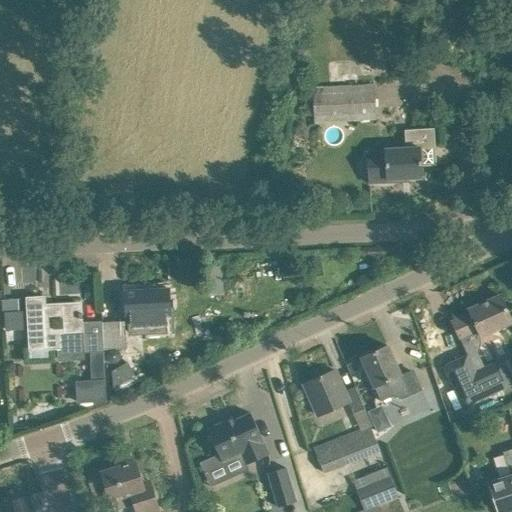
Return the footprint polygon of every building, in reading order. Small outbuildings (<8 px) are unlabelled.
[(431,0),(424,53),(468,60),(476,0),(431,0)] [(313,88),(315,123),(375,119),(373,84),(313,88)] [(385,151),(367,152),(369,183),(388,182),(388,179),(422,177),(421,165),(436,164),(434,128),(405,129),(406,147),(385,149),(385,151)] [(119,310),(139,308),(140,316),(170,314),(169,288),(118,291),(119,310)] [(470,313),(452,321),(466,352),(485,343),(481,336),(511,321),(500,295),(468,309),(470,313)] [(85,352),(104,351),(103,321),(83,323),(82,312),(81,313),(81,304),(44,306),(43,296),(27,297),(30,349),(56,347),(57,361),(85,359),(85,352)] [(22,311),(4,312),(5,330),(23,329),(22,311)] [(103,321),(104,351),(105,361),(106,361),(107,368),(122,367),(121,348),(126,348),(124,320),(103,321)] [(401,375),(396,363),(388,345),(361,357),(369,375),(381,402),(395,396),(401,398),(409,395),(407,390),(400,376),(401,375)] [(475,371),(468,354),(444,366),(463,407),(501,389),(490,364),(475,371)] [(365,409),(359,397),(354,386),(344,391),(334,369),(304,383),(319,416),(348,403),(353,414),(365,409)] [(76,380),(77,403),(106,402),(105,379),(76,380)] [(375,432),(390,425),(380,403),(365,410),(375,432)] [(229,422),(228,419),(207,428),(209,432),(206,442),(215,445),(222,461),(241,452),(247,464),(269,454),(263,442),(264,441),(251,412),(229,422)] [(314,447),(323,473),(380,452),(371,426),(314,447)] [(511,511),(511,448),(503,451),(510,474),(487,482),(497,511),(511,511)] [(106,488),(110,500),(131,494),(136,511),(157,511),(160,511),(151,484),(143,486),(135,461),(102,471),(101,468),(86,472),(92,492),(106,488)] [(268,472),(278,507),(296,501),(285,467),(268,472)] [(356,489),(364,510),(398,497),(390,476),(356,489)] [(0,511),(34,511),(29,494),(0,503),(0,511)]
